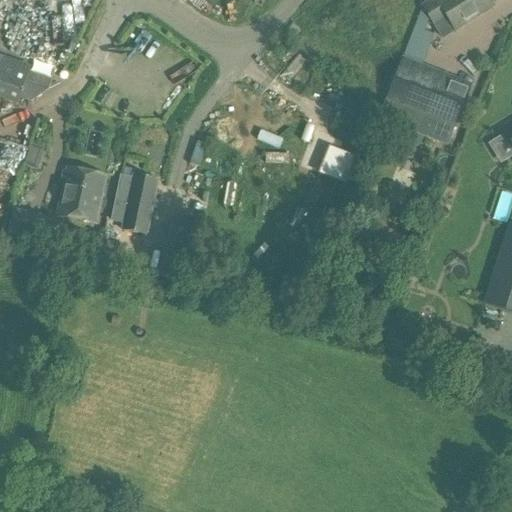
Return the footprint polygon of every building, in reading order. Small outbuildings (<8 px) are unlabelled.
[(25,0),(23,0),(13,17),(27,26),(38,8),(25,0)] [(489,0),(439,0),(424,10),(431,20),(434,26),(445,19),(454,33),(494,8),(489,0)] [(422,9),(402,62),(422,70),(435,37),(426,33),(431,20),(424,10),(422,9)] [(377,73),(324,52),(309,91),(362,112),(377,73)] [(0,57),(0,100),(16,106),(19,99),(30,103),(48,92),(53,77),(0,57)] [(402,62),(379,121),(436,142),(443,124),(454,128),(470,89),(422,70),(402,62)] [(187,143),(184,168),(197,169),(200,144),(187,143)] [(63,185),(56,217),(95,226),(106,179),(66,171),(66,174),(63,175),(61,183),(63,185)] [(121,178),(112,222),(123,224),(122,231),(146,236),(157,183),(150,182),(147,178),(144,178),(140,180),(133,178),(133,181),(121,178)] [(218,182),(218,204),(232,205),(232,183),(218,182)] [(14,212),(9,235),(57,246),(62,222),(14,212)] [(174,218),(160,278),(190,286),(205,225),(174,218)] [(511,229),(488,307),(511,314),(511,229)] [(104,254),(100,268),(120,274),(124,260),(104,254)] [(58,277),(51,303),(66,308),(73,281),(58,277)]
